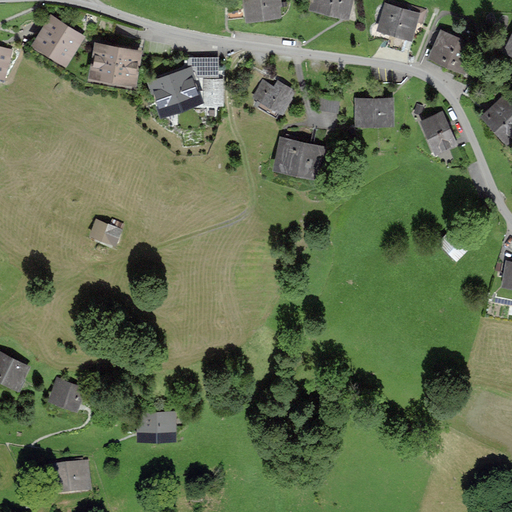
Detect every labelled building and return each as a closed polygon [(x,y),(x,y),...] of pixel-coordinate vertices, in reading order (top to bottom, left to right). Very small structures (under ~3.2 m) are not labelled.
[(276,11),(275,1),(278,1),(277,0),(247,0),(249,14),(276,11)] [(314,0),(314,4),(345,11),(347,0),(314,0)] [(382,25),(391,28),(387,42),(404,47),(413,17),(421,20),(424,9),(402,2),(400,9),(388,5),(382,25)] [(53,20),(39,41),(64,56),(77,35),(53,20)] [(470,45),(443,33),(437,46),(434,53),(439,55),(446,58),(452,61),(459,64),(462,65),(462,64),(470,45)] [(439,55),(434,53),(437,46),(434,44),(428,58),(436,62),(439,55)] [(99,46),(95,70),(131,76),(135,53),(99,46)] [(446,58),(439,55),(436,62),(442,65),(442,66),(442,67),(446,58)] [(196,73),(217,73),(217,56),(188,56),(188,63),(195,67),(196,73)] [(452,61),(446,58),(442,67),(448,69),(452,61)] [(459,64),(452,61),(448,69),(455,72),(453,76),(459,64)] [(462,65),(459,64),(453,76),(460,79),(466,65),(462,64),(462,65)] [(473,68),(466,65),(460,79),(467,82),(473,68)] [(196,96),(192,84),(195,83),(190,70),(155,83),(164,108),(196,96)] [(206,100),(220,100),(220,79),(206,79),(206,100)] [(280,109),(289,95),(282,91),(287,84),(278,79),(274,86),(264,80),(255,94),(280,109)] [(318,93),(315,108),(338,111),(340,96),(318,93)] [(358,99),(358,119),(390,119),(390,99),(358,99)] [(487,114),(507,136),(511,132),(511,109),(503,99),(487,114)] [(424,120),(437,148),(453,140),(440,113),(424,120)] [(322,163),(323,156),(320,155),(322,147),(304,143),(305,138),(287,134),(285,139),(284,139),(279,163),(316,171),(318,162),(322,163)] [(410,235),(409,233),(420,223),(408,209),(396,220),(381,204),(363,221),(392,251),(410,235)] [(97,218),(91,232),(115,242),(121,229),(97,218)] [(511,248),(511,236),(505,232),(503,241),(511,248)] [(464,291),(476,269),(474,268),(482,254),(466,245),(458,259),(439,249),(427,271),(464,291)] [(506,280),(511,280),(511,262),(502,261),(500,270),(507,271),(506,280)] [(0,373),(16,382),(25,366),(0,353),(0,373)] [(53,396),(75,404),(81,387),(60,379),(53,396)] [(140,435),(173,435),(173,413),(140,413),(140,435)] [(48,467),(51,489),(87,485),(84,463),(48,467)]
